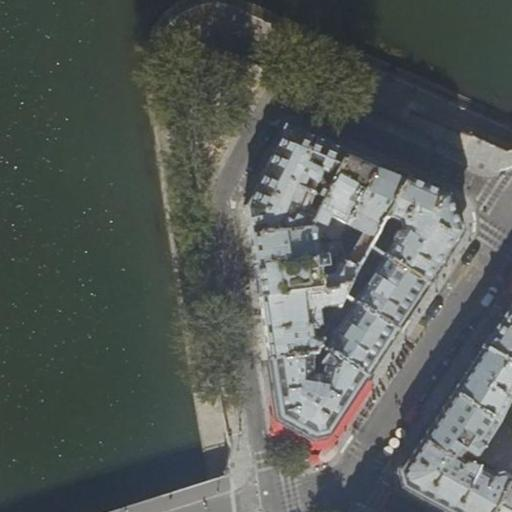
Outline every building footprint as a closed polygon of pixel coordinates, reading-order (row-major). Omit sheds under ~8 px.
[(246,214),(250,235),(310,227),(318,211),(349,152),(334,146),(287,126),(283,132),(284,133),(273,155),(272,155),(256,186),(256,187),(245,206),(244,209),(245,212),(246,214)] [(349,152),(318,211),(330,217),(346,225),(374,171),(378,164),(356,155),(349,152)] [(378,164),(374,171),(404,184),(407,177),(400,174),(378,164)] [(404,184),(374,171),(346,225),(363,234),(346,261),(347,263),(358,269),(370,249),(378,234),(387,216),(404,184)] [(387,239),(377,254),(425,286),(438,267),(460,233),(452,205),(449,195),(407,177),(404,184),(387,216),(399,222),(402,229),(397,235),(395,236),(391,234),(387,239)] [(321,234),(330,217),(318,211),(310,227),(317,231),(321,234)] [(255,266),(318,258),(318,246),(317,231),(310,227),(250,235),(251,243),(255,266)] [(339,239),(345,242),(348,236),(343,233),(339,239)] [(370,249),(377,254),(387,239),(378,234),(370,249)] [(328,245),(318,246),(318,258),(324,257),(337,255),(337,250),(333,241),(327,237),(328,245)] [(356,275),(360,278),(377,254),(370,249),(358,269),(356,275)] [(377,254),(360,278),(353,291),(348,301),(395,332),(407,315),(425,286),(377,254)] [(258,290),(260,298),(349,286),(356,275),(358,269),(347,263),(346,261),(345,257),(332,279),(323,280),(321,268),(326,267),(324,257),(318,258),(255,266),(258,290)] [(269,353),(270,361),(312,354),(317,346),(320,342),(314,338),(315,336),(315,328),(317,328),(318,326),(316,326),(314,313),(321,307),(339,306),(344,297),(348,288),(349,286),(260,298),(261,306),(269,353)] [(344,297),(348,301),(353,291),(348,288),(344,297)] [(322,349),(326,352),(365,378),(376,361),(395,332),(348,301),(344,297),(339,306),(333,316),(326,312),(321,323),(327,327),(320,342),(317,346),(322,349)] [(511,299),(500,318),(480,349),(511,366),(511,299)] [(313,438),(327,435),(365,378),(326,352),(319,375),(316,375),(313,376),(313,362),(315,362),(322,349),(317,346),(312,354),(270,361),(274,387),(279,419),(299,430),(313,438)] [(511,366),(480,349),(476,355),(451,393),(511,433),(511,366)] [(432,422),(419,441),(453,461),(460,460),(464,452),(467,454),(464,459),(473,457),(475,457),(480,460),(497,469),(511,477),(511,475),(511,433),(451,393),(432,422)] [(439,509),(444,511),(492,511),(511,477),(497,469),(491,477),(468,463),(466,463),(465,464),(460,460),(453,461),(419,441),(415,447),(397,474),(402,488),(439,509)] [(511,511),(511,475),(511,477),(492,511),(511,511)]
